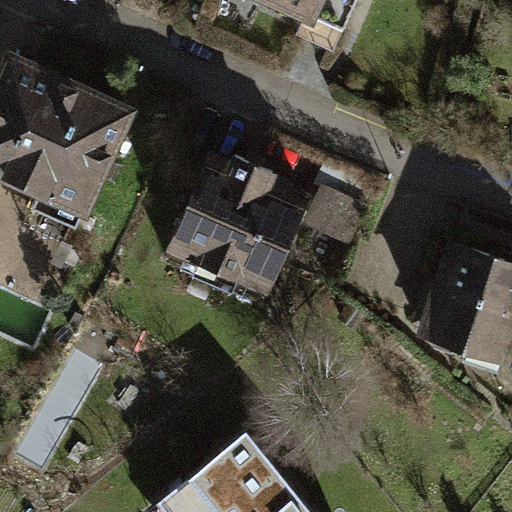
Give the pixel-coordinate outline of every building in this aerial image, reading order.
[(352,0),(267,0),(268,1),(287,9),(300,4),(342,23),(352,0)] [(9,56),(0,75),(0,166),(39,184),(30,202),(73,222),(125,110),(9,56)] [(210,155),(165,257),(258,298),(304,196),(266,179),(271,168),(235,152),(229,163),(210,155)] [(366,198),(327,178),(314,203),(353,222),(366,198)] [(426,319),(423,328),(431,330),(433,340),(451,346),(463,340),(505,354),(511,330),(511,259),(451,240),(439,277),(429,274),(416,316),(426,319)] [(312,511),(244,427),(156,497),(168,511),(312,511)]
